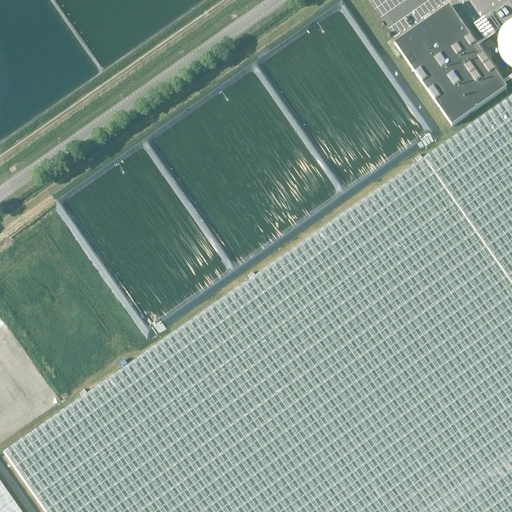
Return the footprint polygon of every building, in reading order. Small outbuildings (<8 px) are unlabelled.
[(394,45),(452,128),(507,90),(449,7),(394,45)] [(467,22),(475,38),(487,32),(478,16),(467,22)] [(511,25),(510,26),(509,27),(507,28),(506,29),(504,31),(503,32),(502,34),(501,35),(500,37),(500,38),(499,40),(498,42),(498,44),(498,47),(498,49),(499,52),(500,55),(501,57),(502,60),(504,62),(505,64),(507,65),(510,67),(511,67),(511,25)] [(71,408),(4,455),(43,511),(511,511),(511,99),(392,183),(71,408)] [(0,511),(18,511),(6,495),(0,485),(0,511)]
